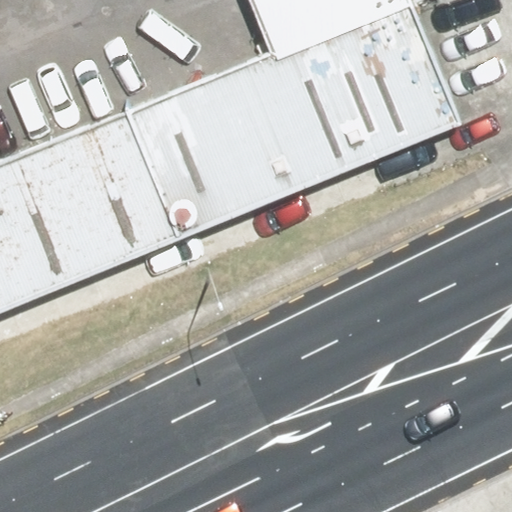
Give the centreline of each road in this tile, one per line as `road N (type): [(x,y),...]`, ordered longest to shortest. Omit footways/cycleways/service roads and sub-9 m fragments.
road 1 (primary): [(0,488),(511,251)]
road 2 (primary): [(511,386),(247,511)]
